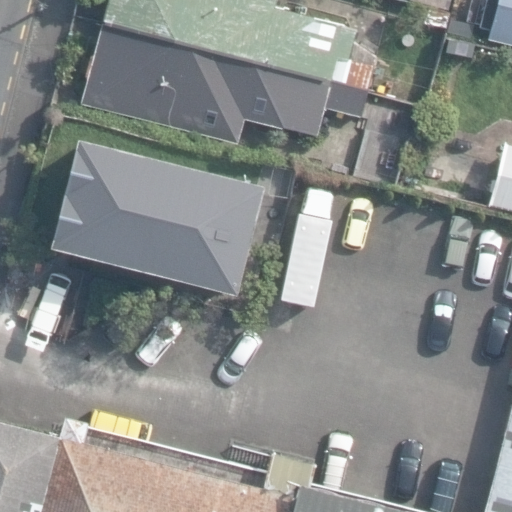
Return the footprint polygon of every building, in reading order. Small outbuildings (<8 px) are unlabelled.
[(109,0),(103,21),(367,93),(377,56),(354,40),(358,27),(275,6),(276,0),(109,0)] [(491,42),(498,5),(473,0),(451,0),(445,33),(491,42)] [(443,26),(446,10),(425,5),(421,21),(443,26)] [(361,116),(367,93),(103,21),(95,51),(89,56),(84,75),(87,81),(83,103),(239,143),(245,118),(316,136),(324,106),(361,116)] [(50,243),(232,291),(260,186),(79,138),(50,243)] [(496,209),(511,212),(511,142),(511,144),(505,142),(498,172),(423,155),(421,165),(410,162),(404,187),(496,209)] [(511,511),(511,408),(485,511),(511,511)] [(0,511),(437,511),(65,414),(60,434),(0,419),(0,511)]
